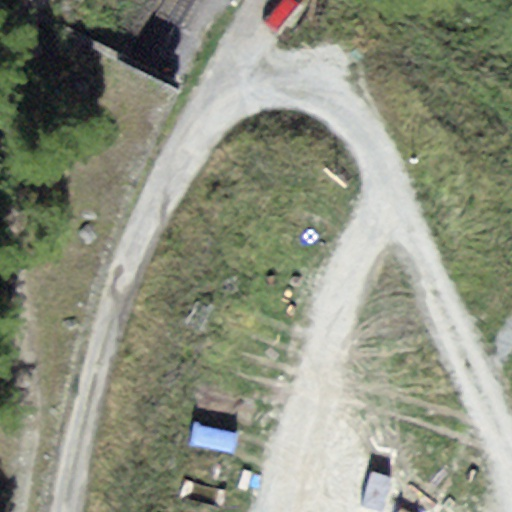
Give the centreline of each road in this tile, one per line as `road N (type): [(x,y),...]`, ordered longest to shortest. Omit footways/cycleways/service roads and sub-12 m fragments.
road 1 (track): [(273,511),(356,269),(371,127),(257,18)]
road 2 (track): [(270,0),(127,268),(63,511)]
